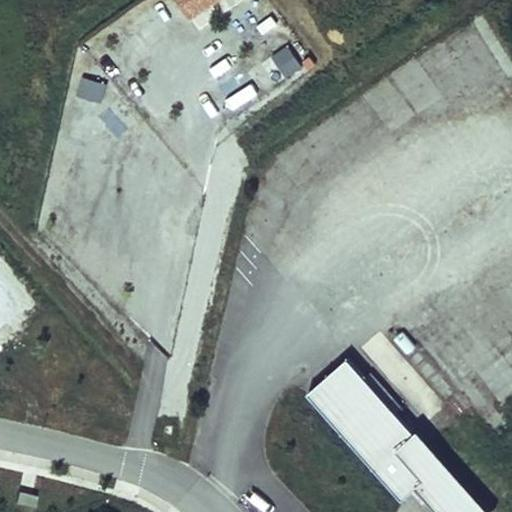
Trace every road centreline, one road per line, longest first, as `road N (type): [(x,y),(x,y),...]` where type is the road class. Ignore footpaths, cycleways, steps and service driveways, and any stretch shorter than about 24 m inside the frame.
road 1 (unclassified): [(0,434),(153,465),(212,511)]
road 2 (unknown): [(213,511),(235,455),(296,511)]
